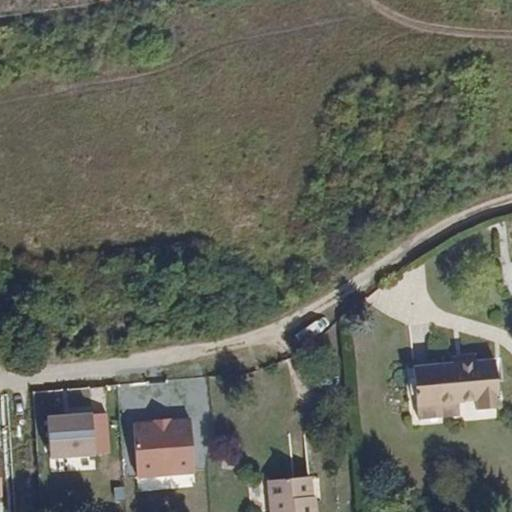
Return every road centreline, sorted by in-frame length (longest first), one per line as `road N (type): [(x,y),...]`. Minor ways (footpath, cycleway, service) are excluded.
road 1 (residential): [(0,385),(270,346),(410,244),(511,192)]
road 2 (track): [(161,0),(168,57),(0,87)]
